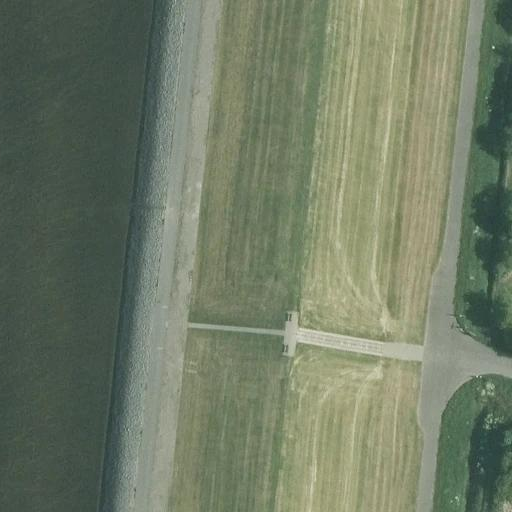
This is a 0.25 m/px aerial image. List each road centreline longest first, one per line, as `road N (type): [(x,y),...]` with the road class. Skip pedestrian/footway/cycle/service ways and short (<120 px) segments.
road 1 (track): [(204,0),(142,511)]
road 2 (track): [(443,350),(482,0)]
road 3 (track): [(428,511),(443,350)]
